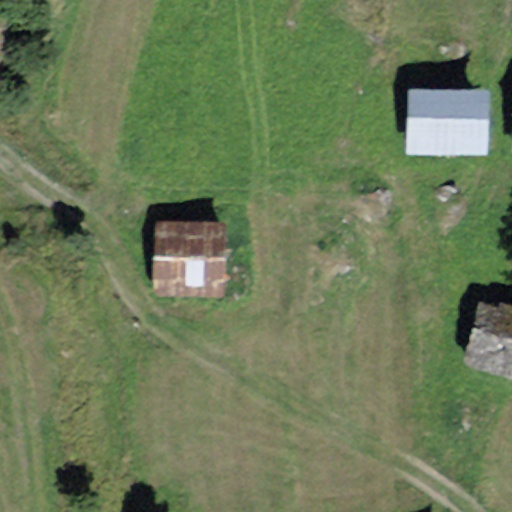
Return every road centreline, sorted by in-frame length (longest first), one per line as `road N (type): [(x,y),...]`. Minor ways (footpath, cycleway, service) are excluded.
road 1 (track): [(477,511),(171,331),(130,291),(95,230),(0,159)]
road 2 (track): [(0,308),(36,511)]
